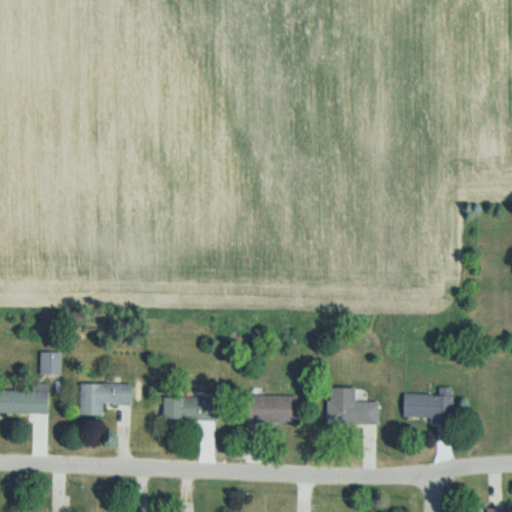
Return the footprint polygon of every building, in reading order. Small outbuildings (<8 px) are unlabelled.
[(42,375),(63,375),(63,351),(42,351),(42,375)] [(135,383),(84,382),(83,415),(106,415),(106,404),(135,405),(135,383)] [(2,413),(51,413),(51,385),(35,385),(35,390),(2,390),(2,413)] [(330,424),(382,425),(382,401),(358,401),(359,388),(330,388),(330,424)] [(439,394),(405,394),(405,420),(455,420),(455,388),(439,388),(439,394)] [(307,423),(307,395),(249,395),(249,423),(307,423)] [(167,419),(219,419),(219,396),(167,397),(167,419)]
